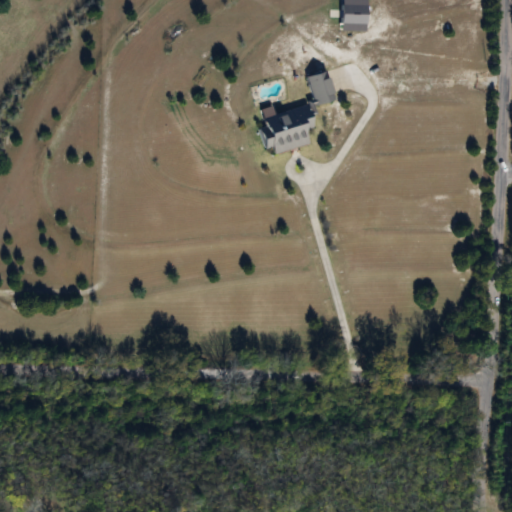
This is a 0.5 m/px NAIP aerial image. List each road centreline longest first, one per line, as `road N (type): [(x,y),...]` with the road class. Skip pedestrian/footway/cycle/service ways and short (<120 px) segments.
road 1 (residential): [(484,511),(505,0)]
road 2 (residential): [(0,368),(488,381)]
